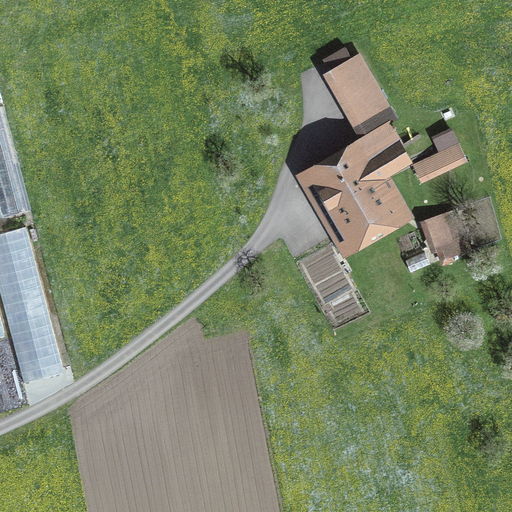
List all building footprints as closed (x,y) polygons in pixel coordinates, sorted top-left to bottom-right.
[(361,56),(325,76),(354,129),(390,110),(361,56)] [(388,123),(308,169),(349,239),(395,212),(375,178),(394,167),(386,154),(400,145),(388,123)] [(0,217),(19,212),(0,142),(0,217)] [(416,164),(422,176),(463,157),(457,145),(416,164)] [(457,214),(428,225),(435,247),(440,245),(444,255),(454,251),(450,241),(465,236),(457,214)] [(26,226),(0,232),(0,289),(24,382),(63,372),(26,226)] [(425,250),(405,258),(410,271),(430,263),(425,250)]
